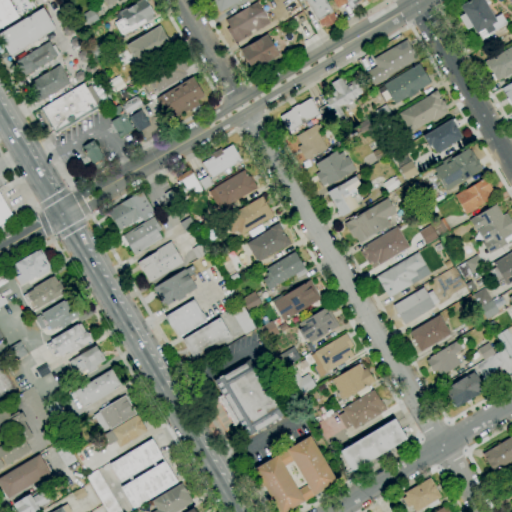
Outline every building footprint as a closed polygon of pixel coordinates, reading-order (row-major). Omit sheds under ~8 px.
[(0,28),(0,0),(7,0),(18,17),(0,28)] [(121,35),(114,23),(121,18),(117,13),(126,8),(126,9),(135,4),(135,3),(140,0),(145,0),(154,14),(151,15),(153,19),(145,23),(130,32),(129,30),(121,35)] [(242,0),(219,14),(211,0),(242,0)] [(294,16),(286,4),(292,0),(296,0),(302,11),(294,16)] [(326,28),(324,25),(321,27),(317,21),(304,0),(324,0),(337,21),(326,28)] [(351,10),(347,3),(337,8),(332,0),(369,0),(366,2),(365,0),(360,0),(356,3),(357,6),(351,10)] [(482,39),(478,33),(476,34),(472,27),(466,30),(458,17),(464,14),(459,7),(470,0),(483,0),(494,18),(501,14),(507,24),(482,39)] [(235,44),(222,22),(256,2),(269,24),(255,32),(254,29),(249,32),(251,35),(235,44)] [(10,56),(0,39),(0,33),(42,8),(54,29),(10,56)] [(83,28),(79,23),(84,20),(81,15),(92,9),(99,20),(87,27),(87,26),(83,28)] [(137,65),(125,46),(159,26),(171,45),(137,65)] [(257,69),(256,74),(247,72),(249,66),(240,50),(247,45),(248,46),(260,39),(260,38),(266,34),(279,56),(257,69)] [(373,86),(366,72),(377,66),(373,59),(406,40),(417,59),(386,77),(387,78),(373,86)] [(24,76),(15,62),(48,42),(57,56),(52,59),(52,60),(32,72),(31,72),(24,76)] [(497,81),(489,68),(488,69),(485,63),(511,47),(511,73),(505,78),(504,77),(497,81)] [(157,93),(155,89),(152,90),(148,84),(141,88),(137,81),(178,56),(187,70),(184,72),(186,76),(157,93)] [(395,104),(383,84),(418,64),(430,83),(417,91),(417,92),(408,98),(407,97),(395,104)] [(37,103),(27,85),(59,65),(70,84),(37,103)] [(175,118),(174,115),(171,116),(164,105),(160,107),(155,99),(159,96),(160,96),(192,77),(204,96),(196,101),(199,105),(188,112),(188,110),(175,118)] [(339,124),(333,114),(324,119),(318,109),(327,104),(325,100),(330,97),(331,98),(333,97),(331,93),(335,91),(330,84),(341,78),(345,85),(354,80),(362,93),(351,100),(352,101),(346,104),(343,105),(342,105),(339,107),(346,120),(339,124)] [(511,106),(501,88),(511,81),(511,106)] [(87,87),(96,109),(108,104),(99,83),(87,87)] [(54,133),(41,111),(42,110),(41,108),(83,84),(85,88),(90,85),(100,101),(97,103),(99,107),(54,133)] [(409,133),(398,114),(430,95),(430,94),(436,90),(440,97),(437,99),(439,102),(442,101),(446,107),(444,108),(447,113),(433,121),(432,120),(409,133)] [(127,115),(121,105),(137,96),(143,106),(127,115)] [(288,132),(279,117),(291,110),(290,109),(298,104),(298,106),(310,99),(319,114),(288,132)] [(381,122),(374,111),(385,104),(392,115),(381,122)] [(120,138),(110,122),(118,118),(112,109),(118,105),(133,130),(120,138)] [(138,132),(129,117),(140,111),(149,125),(138,132)] [(363,133),(358,125),(366,119),(372,128),(363,133)] [(435,154),(430,145),(428,147),(422,136),(451,119),(462,138),(435,154)] [(305,162),(297,147),(301,145),(296,136),(316,124),(317,126),(319,124),(322,130),(320,131),(321,133),(318,134),(327,149),(305,162)] [(93,165),(88,157),(86,158),(83,152),(84,151),(82,147),(93,140),(104,158),(93,165)] [(211,178),(202,163),(211,158),(209,155),(220,148),(222,151),(231,146),(240,161),(211,178)] [(377,162),(372,153),(382,146),(388,156),(377,162)] [(446,191),(433,169),(462,151),(461,149),(465,148),(466,149),(468,148),(469,150),(470,150),(481,168),(480,168),(481,170),(446,191)] [(322,186),(315,174),(319,172),(315,164),(324,159),(324,158),(335,151),(338,155),(342,152),(345,158),(347,157),(355,170),(327,186),(326,184),(322,186)] [(406,180),(398,168),(410,161),(417,173),(406,180)] [(195,194),(191,188),(183,192),(178,183),(179,181),(177,177),(190,170),(202,191),(195,194)] [(219,211),(208,192),(213,189),(213,188),(244,170),(248,177),(249,176),(257,188),(219,211)] [(204,190),(198,181),(207,176),(213,185),(204,190)] [(341,217),(340,216),(339,217),(336,212),(337,211),(326,192),(345,181),(345,182),(355,176),(360,185),(354,188),(362,201),(356,204),(358,207),(341,217)] [(388,193),(382,184),(392,177),(392,178),(395,177),(399,184),(397,186),(388,193)] [(466,215),(454,196),(463,190),(464,191),(480,181),(480,180),(484,178),(493,192),(490,194),(492,198),(474,209),(474,210),(466,215)] [(119,231),(107,211),(142,190),(143,193),(142,194),(152,211),(150,213),(152,216),(143,222),(140,218),(119,231)] [(0,195),(13,217),(0,224),(0,195)] [(240,235),(237,230),(231,233),(223,219),(261,197),(272,216),(240,235)] [(358,243),(355,237),(353,239),(344,224),(349,220),(348,218),(357,213),(358,215),(387,198),(395,213),(386,219),(389,225),(358,243)] [(411,217),(404,205),(413,199),(420,211),(411,217)] [(488,254),(482,243),(483,242),(477,231),(475,231),(469,220),(496,205),(502,216),(507,214),(511,222),(511,233),(503,239),(506,244),(488,254)] [(134,255),(122,236),(153,217),(161,230),(157,232),(161,239),(134,255)] [(185,232),(179,223),(188,217),(194,227),(185,232)] [(440,237),(433,225),(443,219),(450,231),(440,237)] [(257,263),(245,244),(260,235),(269,229),(269,228),(278,223),(283,231),(282,231),(285,237),(286,236),(291,244),(283,249),(282,248),(257,263)] [(426,244),(419,232),(429,226),(437,238),(426,244)] [(372,269),(369,264),(368,264),(365,260),(364,260),(360,252),(362,251),(360,248),(396,227),(409,248),(372,269)] [(149,283),(142,272),(136,263),(156,252),(155,251),(170,242),(182,263),(149,283)] [(197,259),(191,249),(203,242),(209,252),(197,259)] [(437,252),(434,247),(439,244),(443,249),(437,252)] [(47,273),(37,279),(36,277),(27,282),(26,282),(20,286),(15,277),(20,274),(14,264),(40,249),(49,266),(47,273)] [(496,286),(488,272),(495,267),(493,263),(511,251),(511,282),(506,286),(504,281),(496,286)] [(268,291),(262,280),(267,277),(265,274),(268,272),(266,269),(294,252),(306,272),(297,278),(295,275),(268,291)] [(388,298),(375,277),(417,252),(425,265),(415,271),(417,275),(409,280),(412,284),(388,298)] [(463,278),(456,267),(464,262),(476,255),(484,267),(472,274),(471,273),(463,278)] [(163,308),(152,288),(184,269),(185,270),(192,266),(195,270),(192,272),(195,276),(193,277),(195,280),(192,282),(196,288),(163,308)] [(54,299),(54,301),(50,303),(48,303),(31,313),(22,297),(26,294),(33,290),(32,288),(50,278),(53,276),(57,282),(58,281),(65,293),(54,299)] [(284,321),(272,303),(309,280),(321,299),(297,313),(298,313),(284,321)] [(469,292),(465,284),(471,281),(475,288),(469,292)] [(404,325),(392,306),(423,288),(426,294),(432,291),(439,302),(433,305),(434,307),(404,325)] [(479,307),(472,296),(484,288),(491,300),(479,307)] [(249,313),(241,299),(254,292),(262,305),(249,313)] [(179,337),(173,328),(171,329),(164,317),(193,300),(201,313),(202,313),(206,321),(179,337)] [(491,300),(499,312),(486,320),(479,308),(491,300)] [(62,329),(59,325),(51,330),(41,314),(63,301),(64,303),(67,301),(71,308),(69,310),(69,311),(73,309),(78,317),(70,322),(71,324),(62,329)] [(244,335),(229,310),(240,303),(256,328),(244,335)] [(309,343),(306,339),(303,340),(298,330),(299,330),(297,328),(299,327),(298,324),(327,307),(338,326),(309,343)] [(420,352),(409,333),(439,315),(450,334),(420,352)] [(194,361),(182,340),(219,318),(231,339),(194,361)] [(269,341),(261,327),(271,321),(279,334),(269,341)] [(60,357),(58,353),(53,356),(48,347),(52,344),(50,340),(77,324),(77,325),(80,324),(85,332),(82,333),(82,334),(86,332),(91,341),(83,345),(84,346),(75,352),(74,351),(69,354),(68,352),(60,357)] [(511,338),(511,354),(508,356),(496,334),(506,328),(511,338)] [(319,377),(314,367),(316,366),(310,356),(314,353),(314,352),(345,334),(353,346),(348,349),(353,356),(325,373),(326,374),(319,377)] [(440,376),(436,370),(433,373),(426,361),(429,359),(429,358),(456,341),(462,350),(454,355),(460,364),(440,376)] [(484,360),(477,349),(488,343),(494,354),(484,360)] [(81,379),(77,372),(74,374),(67,362),(71,360),(78,356),(95,346),(99,353),(100,352),(104,360),(103,361),(96,366),(97,367),(96,368),(97,369),(81,379)] [(281,370),(274,359),(292,347),(299,358),(291,363),(281,370)] [(503,349),(511,363),(511,372),(505,376),(499,366),(482,377),(475,366),(503,349)] [(247,437),(238,423),(234,425),(218,398),(222,396),(213,381),(249,360),(282,416),(255,432),(255,433),(252,435),(252,434),(247,437)] [(291,363),(300,378),(307,374),(316,387),(298,398),(281,370),(291,363)] [(0,364),(15,390),(0,399),(0,364)] [(35,371),(45,364),(49,371),(39,377),(35,371)] [(343,400),(331,380),(358,364),(362,371),(366,368),(374,382),(343,400)] [(82,407),(76,397),(73,399),(70,394),(74,392),(73,392),(111,370),(120,384),(113,389),(114,391),(90,405),(89,403),(82,407)] [(456,408),(446,392),(452,388),(450,386),(465,377),(467,379),(469,378),(468,376),(472,373),(474,375),(475,374),(481,383),(480,384),(484,390),(456,408)] [(45,426),(41,428),(28,405),(27,406),(20,394),(32,387),(52,421),(45,426)] [(354,430),(351,426),(345,429),(337,416),(343,412),(341,409),(373,390),(379,400),(380,400),(386,410),(354,430)] [(103,432),(93,416),(99,412),(98,411),(125,396),(136,414),(109,430),(108,429),(103,432)] [(46,406),(55,401),(62,412),(52,418),(46,406)] [(0,469),(0,446),(17,437),(12,429),(0,436),(0,413),(6,410),(10,416),(18,412),(19,414),(21,413),(26,421),(23,422),(32,437),(25,441),(30,451),(6,465),(1,457),(0,458),(0,460),(4,467),(0,469)] [(119,448),(115,441),(109,445),(103,435),(137,415),(147,432),(119,448)] [(352,472),(340,452),(394,419),(406,439),(352,472)] [(285,511),(278,511),(253,469),(309,436),(336,482),(285,511)] [(511,460),(493,472),(482,454),(511,436),(511,460)] [(65,468),(52,445),(63,439),(76,461),(65,468)] [(120,483),(109,464),(151,440),(162,458),(120,483)] [(8,499),(0,485),(0,478),(39,455),(50,473),(8,499)] [(133,509),(120,488),(164,462),(176,482),(133,509)] [(106,511),(86,477),(97,470),(121,511),(106,511)] [(416,511),(414,511),(411,505),(407,507),(402,498),(405,496),(403,493),(429,478),(430,480),(431,480),(435,486),(434,487),(441,497),(437,500),(439,503),(430,508),(428,505),(416,511)] [(175,511),(152,511),(156,510),(151,501),(181,483),(192,502),(175,511)] [(88,511),(77,492),(89,485),(100,505),(88,511)] [(16,511),(12,505),(30,494),(32,498),(43,491),(49,502),(47,503),(48,504),(39,510),(40,511),(16,511)]
